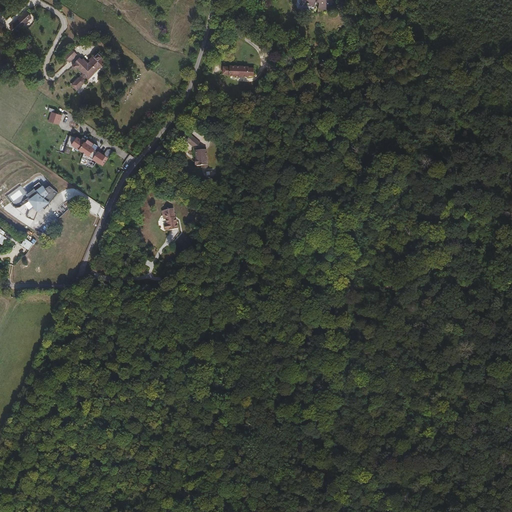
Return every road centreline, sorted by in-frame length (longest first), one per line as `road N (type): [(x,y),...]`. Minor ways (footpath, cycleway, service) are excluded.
road 1 (unclassified): [(0,286),(77,286),(123,180),(185,98),(211,0)]
road 2 (track): [(222,283),(511,44)]
road 3 (track): [(157,511),(222,283)]
